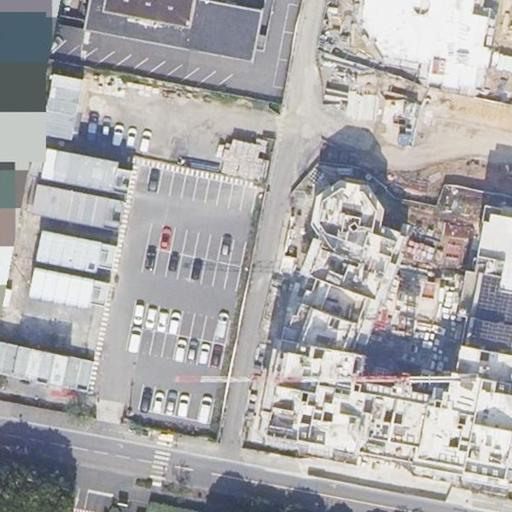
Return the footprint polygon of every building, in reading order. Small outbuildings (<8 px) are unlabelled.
[(0,0),(0,29),(26,35),(32,0),(0,0)] [(91,0),(86,32),(257,60),(266,9),(210,0),(91,0)] [(511,0),(367,0),(363,27),(391,66),(429,74),(427,95),(483,104),(497,34),(481,31),(486,4),(468,1),(468,0),(511,0)] [(151,124),(144,152),(162,156),(169,129),(151,124)] [(344,193),(322,208),(317,232),(324,248),(318,262),(309,288),(306,286),(294,315),(289,315),(282,336),(289,336),(282,359),(266,448),(348,463),(511,492),(511,218),(487,215),(473,272),(466,271),(457,314),(467,317),(455,373),(450,372),(447,390),(432,386),(431,395),(361,381),(365,358),(405,248),(381,241),(383,215),(367,197),(344,193)]
